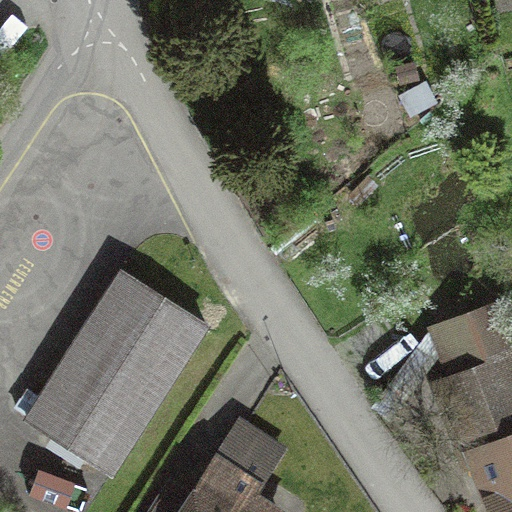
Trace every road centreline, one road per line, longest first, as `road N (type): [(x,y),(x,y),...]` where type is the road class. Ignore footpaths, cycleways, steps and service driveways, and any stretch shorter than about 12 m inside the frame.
road 1 (residential): [(413,511),(179,119),(69,0)]
road 2 (track): [(0,162),(95,28)]
